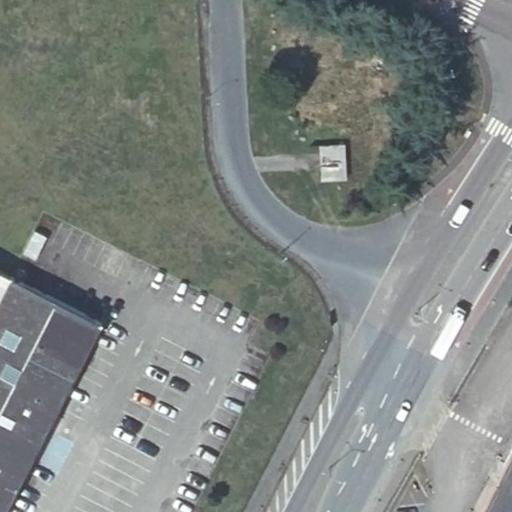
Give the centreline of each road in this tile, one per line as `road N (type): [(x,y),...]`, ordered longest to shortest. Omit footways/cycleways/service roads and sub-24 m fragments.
road 1 (unclassified): [(440,306),(297,238),(249,192),(233,147),(214,0)]
road 2 (unknown): [(164,310),(241,353),(177,511)]
road 3 (unclassified): [(440,306),(328,511)]
road 4 (unknown): [(82,511),(164,310)]
road 5 (unclassified): [(511,171),(440,306)]
road 6 (unknown): [(164,310),(46,257)]
